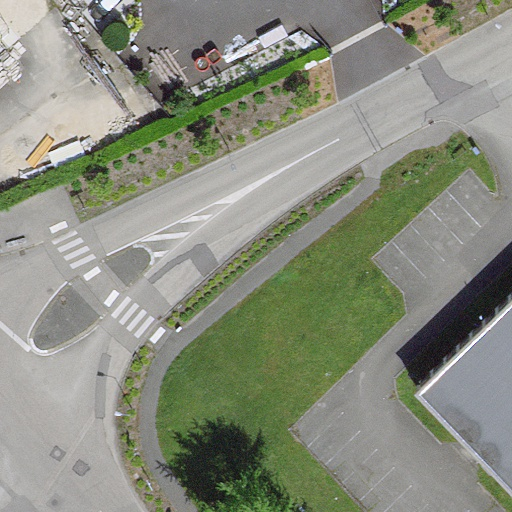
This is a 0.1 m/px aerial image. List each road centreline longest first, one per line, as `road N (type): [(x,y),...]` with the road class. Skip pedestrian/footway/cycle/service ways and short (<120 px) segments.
road 1 (unclassified): [(36,427),(288,165)]
road 2 (unclassified): [(288,165),(0,291)]
road 3 (unclassified): [(288,165),(511,53)]
